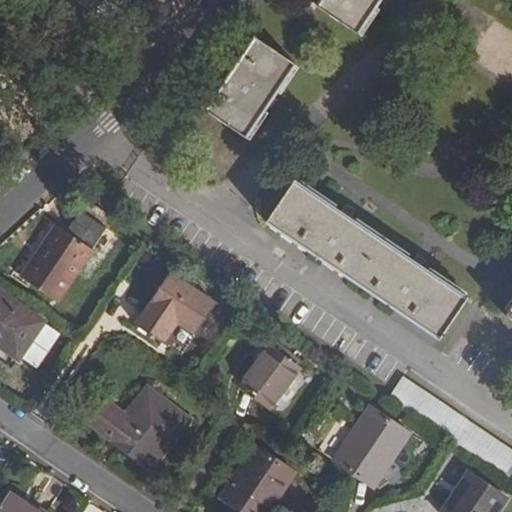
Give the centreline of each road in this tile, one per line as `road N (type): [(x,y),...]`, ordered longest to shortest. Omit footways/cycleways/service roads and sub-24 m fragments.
road 1 (residential): [(92,135),(511,420)]
road 2 (residential): [(92,135),(233,0)]
road 3 (residential): [(146,511),(0,418)]
road 4 (residential): [(0,224),(92,135)]
